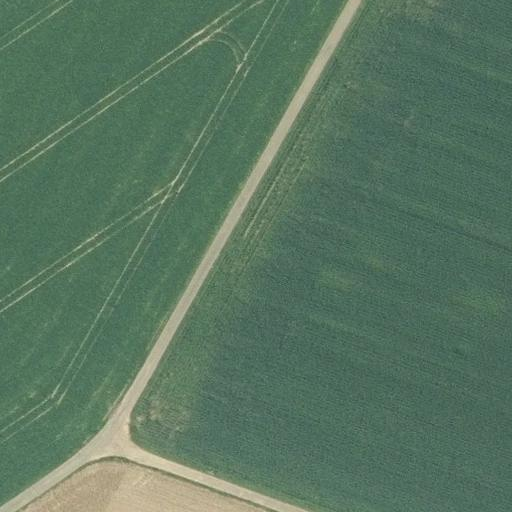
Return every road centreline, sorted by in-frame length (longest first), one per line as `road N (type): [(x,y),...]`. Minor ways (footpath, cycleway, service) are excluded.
road 1 (track): [(10,511),(110,443),(359,0)]
road 2 (track): [(110,443),(292,511)]
